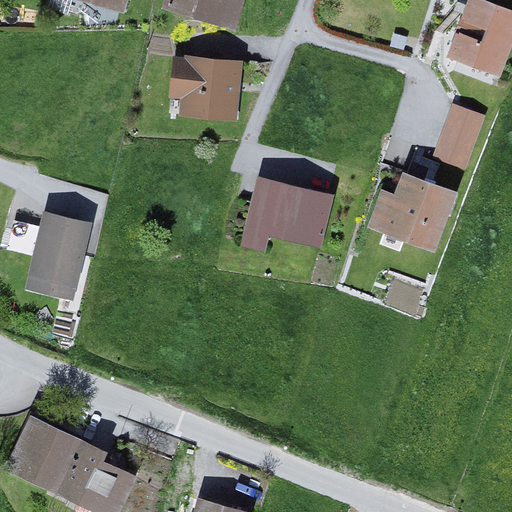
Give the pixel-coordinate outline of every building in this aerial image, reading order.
[(123,0),(91,0),(91,3),(120,11),(123,0)] [(168,0),(166,6),(235,26),(242,0),(168,0)] [(511,9),(486,0),(465,0),(445,53),(496,73),(511,33),(511,9)] [(171,60),(174,112),(236,108),(233,57),(171,60)] [(478,115),(448,106),(433,154),(464,163),(478,115)] [(398,171),(391,195),(378,191),(366,228),(428,248),(448,187),(398,171)] [(333,194),(258,178),(247,229),(322,245),(333,194)] [(84,227),(32,215),(17,283),(68,295),(84,227)] [(131,511),(149,472),(15,415),(0,448),(0,475),(86,511),(131,511)] [(227,511),(186,502),(183,511),(227,511)]
